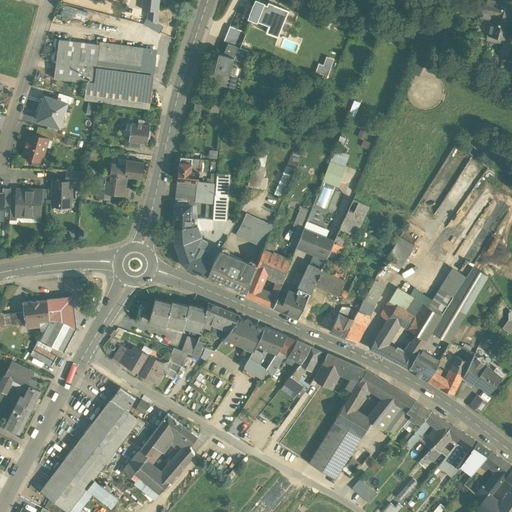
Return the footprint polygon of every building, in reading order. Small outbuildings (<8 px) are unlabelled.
[(143,0),(143,9),(150,10),(155,10),(155,0),(143,0)] [(511,18),(511,1),(504,0),(494,0),(494,1),(489,0),(483,0),(480,19),(481,19),(482,15),(493,18),(489,36),(487,35),(487,36),(507,41),(511,18)] [(268,2),(267,5),(256,1),(247,21),(267,29),(266,32),(280,37),(290,11),(268,2)] [(155,10),(150,10),(149,18),(152,20),(158,23),(159,11),(155,10)] [(158,23),(152,20),(149,26),(159,32),(162,26),(158,23)] [(242,31),(229,26),(223,41),(236,46),(242,31)] [(100,45),(59,39),(55,78),(87,82),(95,83),(97,68),(100,45)] [(236,46),(223,41),(218,53),(232,57),(236,46)] [(141,50),(100,45),(97,68),(137,74),(138,65),(139,65),(141,50)] [(250,52),(236,46),(232,57),(234,57),(233,59),(246,64),(247,60),(250,52)] [(157,52),(141,50),(139,65),(138,65),(137,74),(154,76),(157,52)] [(413,73),(420,76),(427,53),(420,51),(413,73)] [(218,53),(214,70),(209,69),(206,81),(223,85),(226,74),(229,75),(229,74),(233,59),(234,57),(232,57),(218,53)] [(511,57),(503,55),(500,69),(504,69),(503,72),(504,72),(505,69),(511,71),(511,73),(511,57)] [(332,79),(336,59),(325,57),(324,64),(317,63),(316,72),(323,73),(323,77),(332,79)] [(137,74),(97,68),(95,83),(120,86),(152,91),(154,76),(137,74)] [(236,76),(229,74),(229,75),(226,74),(223,85),(223,86),(233,88),(236,76)] [(95,83),(87,82),(85,98),(118,102),(120,86),(95,83)] [(152,91),(120,86),(118,102),(150,107),(152,91)] [(70,104),(72,97),(59,93),(57,100),(67,103),(70,104)] [(59,127),(67,103),(57,100),(45,96),(43,104),(39,103),(36,112),(40,113),(38,120),(49,124),(58,127),(59,127)] [(49,124),(47,129),(55,132),(57,132),(58,127),(49,124)] [(149,126),(132,124),(132,125),(127,124),(126,129),(131,130),(130,140),(147,142),(149,126)] [(47,129),(38,127),(35,135),(48,139),(48,140),(52,141),(55,132),(47,129)] [(35,135),(29,134),(23,156),(37,160),(38,155),(42,156),(48,140),(48,139),(35,135)] [(323,181),(339,186),(349,154),(333,149),(323,181)] [(274,194),(283,198),(302,155),(292,151),(274,194)] [(261,187),(265,155),(259,154),(256,175),(251,174),(250,185),(261,187)] [(192,158),(180,157),(179,163),(177,180),(198,182),(199,172),(191,171),(192,158)] [(201,159),(192,158),(191,171),(199,172),(201,159)] [(144,162),(127,159),(126,165),(118,164),(118,167),(126,168),(124,177),(127,177),(142,179),(144,162)] [(126,168),(118,167),(118,164),(112,162),(110,174),(124,177),(126,168)] [(81,171),(67,171),(66,181),(71,182),(80,182),(81,171)] [(216,184),(215,193),(229,194),(231,175),(217,173),(216,184)] [(124,177),(113,175),(111,185),(106,184),(106,189),(105,193),(109,193),(127,196),(129,188),(125,187),(127,177),(124,177)] [(198,182),(177,180),(176,192),(196,194),(198,182)] [(66,181),(53,181),(52,204),(70,205),(71,182),(66,181)] [(211,183),(198,182),(196,194),(196,201),(206,202),(214,203),(215,193),(216,184),(211,183)] [(323,185),(318,204),(327,207),(332,188),(323,185)] [(106,189),(98,188),(95,198),(108,199),(109,193),(105,193),(106,189)] [(338,188),(334,200),(340,203),(344,190),(338,188)] [(11,189),(2,189),(2,195),(3,195),(3,206),(10,206),(10,202),(11,189)] [(40,190),(17,189),(16,202),(15,216),(16,216),(40,217),(40,201),(40,190)] [(196,194),(176,192),(175,200),(186,201),(186,205),(191,205),(195,205),(196,201),(196,194)] [(229,194),(215,193),(214,203),(214,207),(213,219),(227,220),(229,194)] [(353,199),(339,228),(346,231),(355,235),(369,206),(353,199)] [(186,201),(175,200),(174,204),(174,227),(191,226),(191,205),(186,205),(186,201)] [(214,207),(206,206),(205,219),(213,219),(214,207)] [(297,226),(303,228),(306,222),(311,210),(301,206),(294,224),(297,226)] [(313,207),(308,218),(312,219),(317,209),(313,207)] [(273,225),(246,214),(242,224),(236,235),(264,247),(272,226),(273,225)] [(205,219),(204,219),(201,219),(201,230),(212,230),(213,219),(205,219)] [(329,231),(306,222),(303,228),(327,238),(329,231)] [(191,226),(174,227),(175,243),(182,263),(186,267),(199,240),(198,226),(191,226)] [(303,228),(297,226),(290,244),(295,247),(296,245),(303,228)] [(327,238),(303,228),(296,245),(326,258),(334,241),(327,238)] [(326,258),(326,259),(332,263),(346,231),(339,228),(334,241),(326,258)] [(228,236),(220,235),(218,243),(214,252),(218,254),(220,250),(226,240),(228,236)] [(400,236),(387,258),(395,262),(392,267),(397,270),(400,265),(402,266),(414,244),(400,236)] [(212,263),(199,257),(204,249),(205,242),(199,240),(186,267),(207,277),(208,274),(212,263)] [(273,253),(263,249),(256,266),(255,268),(256,268),(265,272),(266,272),(272,275),(280,256),(273,253)] [(256,266),(220,250),(218,254),(212,263),(208,274),(240,289),(246,291),(255,268),(256,266)] [(280,256),(272,275),(283,279),(290,260),(280,256)] [(332,263),(326,259),(322,269),(334,275),(340,266),(332,263)] [(350,271),(340,266),(334,275),(327,289),(330,290),(339,294),(348,274),(350,271)] [(441,315),(431,332),(449,341),(454,333),(488,276),(473,266),(466,276),(453,296),(441,315)] [(265,272),(256,268),(254,272),(264,276),(266,272),(265,272)] [(452,268),(439,288),(453,296),(466,276),(452,268)] [(322,269),(315,283),(327,289),(334,275),(322,269)] [(264,276),(254,272),(245,294),(255,298),(259,289),(264,276)] [(339,294),(339,295),(345,298),(355,277),(348,274),(339,294)] [(278,280),(271,295),(276,297),(282,281),(278,280)] [(385,287),(374,281),(364,299),(375,304),(385,287)] [(296,293),(289,290),(285,299),(286,299),(285,301),(276,297),(272,306),(299,318),(302,309),(310,292),(298,287),(296,293)] [(411,296),(398,287),(389,301),(396,305),(406,311),(414,298),(411,296)] [(453,296),(439,288),(431,301),(428,307),(441,315),(453,296)] [(259,289),(255,298),(262,302),(266,293),(259,289)] [(431,301),(414,290),(411,296),(414,298),(423,303),(428,307),(431,301)] [(271,295),(266,293),(262,302),(272,306),(276,297),(271,295)] [(72,297),(47,300),(49,320),(49,323),(41,340),(63,352),(76,328),(72,297)] [(423,303),(414,298),(406,311),(415,316),(423,303)] [(206,309),(189,304),(188,306),(171,301),(171,303),(154,299),(148,321),(166,326),(166,324),(183,328),(183,326),(201,331),(202,325),(207,309),(206,309)] [(375,304),(364,299),(358,311),(370,316),(375,304)] [(47,300),(23,303),(25,322),(26,328),(40,326),(39,321),(49,320),(47,300)] [(389,301),(380,315),(387,319),(396,305),(389,301)] [(239,315),(207,302),(206,309),(207,309),(202,325),(210,328),(210,327),(212,321),(221,324),(224,323),(225,321),(233,324),(238,317),(239,316),(239,315)] [(415,316),(407,328),(416,334),(425,340),(426,340),(431,332),(441,315),(428,307),(423,303),(415,316)] [(387,319),(377,336),(387,342),(385,345),(392,349),(395,350),(397,346),(406,351),(409,345),(416,334),(407,328),(415,316),(406,311),(396,305),(387,319)] [(358,311),(347,306),(343,316),(340,321),(351,326),(358,311)] [(370,316),(358,311),(351,326),(345,337),(356,342),(370,316)] [(22,312),(9,313),(10,324),(23,323),(22,312)] [(511,313),(511,314),(501,326),(510,334),(511,331),(511,313)] [(245,319),(238,317),(233,324),(226,334),(224,336),(254,349),(256,344),(264,327),(251,322),(251,320),(246,318),(245,319)] [(340,321),(336,320),(330,331),(345,337),(351,326),(340,321)] [(210,328),(202,325),(201,331),(200,332),(208,334),(209,335),(212,328),(210,327),(210,328)] [(287,335),(265,326),(264,327),(256,344),(265,348),(277,352),(278,349),(287,335)] [(218,329),(213,336),(209,335),(208,334),(206,340),(208,341),(211,342),(218,344),(224,336),(226,334),(218,329)] [(208,334),(200,332),(199,336),(200,337),(206,340),(208,334)] [(416,334),(409,345),(418,351),(420,348),(425,340),(416,334)] [(198,339),(187,335),(182,350),(188,353),(192,354),(194,350),(198,339)] [(278,349),(286,353),(289,353),(297,339),(296,339),(296,340),(287,335),(278,349)] [(387,342),(377,336),(370,348),(379,352),(383,345),(385,345),(387,342)] [(206,340),(200,337),(198,339),(194,350),(203,354),(208,341),(206,340)] [(289,353),(288,354),(286,358),(300,363),(300,364),(304,360),(311,346),(297,339),(289,353)] [(208,341),(203,354),(194,350),(192,354),(206,360),(218,344),(211,342),(208,341)] [(121,345),(113,358),(119,362),(120,361),(127,349),(121,345)] [(385,345),(383,345),(379,352),(388,357),(392,349),(385,345)] [(409,345),(406,351),(397,346),(395,350),(392,349),(388,357),(408,368),(413,360),(418,351),(409,345)] [(311,346),(304,360),(300,364),(300,363),(294,371),(297,374),(300,376),(306,368),(309,369),(320,350),(311,346)] [(182,350),(174,347),(169,361),(181,366),(188,353),(182,350)] [(148,355),(135,348),(133,352),(126,365),(138,372),(148,355)] [(277,352),(265,348),(263,353),(254,349),(249,358),(266,369),(277,352)] [(418,351),(413,360),(408,368),(415,372),(415,373),(420,377),(421,376),(427,380),(435,367),(439,360),(420,348),(418,351)] [(133,352),(127,349),(120,361),(126,365),(133,352)] [(278,349),(277,352),(271,362),(274,364),(278,367),(286,353),(278,349)] [(366,369),(328,353),(313,379),(333,389),(340,372),(352,377),(346,388),(352,391),(353,391),(366,369)] [(148,355),(138,372),(152,380),(159,367),(162,363),(148,355)] [(476,358),(473,355),(463,375),(469,380),(469,381),(473,383),(475,380),(474,380),(486,365),(486,366),(488,363),(483,359),(483,357),(476,358)] [(468,363),(456,357),(450,369),(462,375),(468,363)] [(266,369),(249,358),(244,367),(261,377),(266,370),(266,369)] [(28,388),(24,397),(21,396),(17,402),(31,409),(40,391),(34,388),(37,384),(29,380),(33,372),(12,362),(0,384),(0,390),(5,394),(11,382),(14,384),(17,384),(20,384),(28,388)] [(274,364),(271,362),(266,369),(266,370),(272,375),(278,367),(274,364)] [(486,366),(486,365),(474,380),(475,380),(476,379),(482,383),(480,385),(490,392),(500,379),(492,373),(493,371),(486,366)] [(159,367),(152,380),(158,383),(165,370),(159,367)] [(435,367),(427,380),(434,384),(440,375),(439,375),(441,371),(435,367)] [(503,375),(495,368),(493,371),(492,373),(500,379),(501,378),(503,375)] [(380,378),(366,369),(353,391),(361,396),(367,386),(373,390),(380,378)] [(462,375),(450,369),(446,378),(441,389),(442,389),(453,394),(462,375)] [(295,379),(290,375),(284,383),(297,393),(303,385),(295,379)] [(446,378),(440,375),(434,384),(441,389),(446,378)] [(387,382),(380,378),(373,390),(380,394),(387,382)] [(385,397),(369,420),(371,421),(370,422),(383,430),(397,412),(401,407),(402,406),(394,401),(402,391),(387,382),(380,394),(385,397)] [(120,386),(111,399),(127,411),(135,397),(120,386)] [(353,391),(352,391),(346,402),(344,405),(352,409),(361,396),(353,391)] [(478,395),(470,405),(480,412),(487,402),(478,395)] [(402,406),(401,407),(404,409),(411,415),(412,413),(407,410),(415,400),(409,396),(402,406)] [(132,415),(127,411),(111,399),(40,491),(67,511),(87,488),(93,479),(140,418),(132,414),(132,415)] [(140,400),(135,408),(144,413),(148,405),(140,400)] [(415,400),(407,410),(412,413),(420,404),(415,400)] [(17,402),(9,419),(8,418),(5,426),(19,433),(31,409),(17,402)] [(369,420),(353,410),(344,405),(344,404),(336,417),(363,433),(370,422),(371,421),(369,420)] [(411,415),(408,418),(416,423),(412,427),(416,430),(425,418),(430,411),(420,404),(411,415)] [(430,411),(425,418),(431,421),(437,415),(430,411)] [(186,428),(168,413),(141,449),(149,456),(150,454),(155,458),(161,451),(162,452),(172,438),(184,448),(188,444),(190,446),(190,445),(197,436),(190,431),(192,429),(187,426),(186,428)] [(444,420),(437,415),(431,421),(438,426),(444,420)] [(336,417),(335,417),(328,430),(328,431),(308,462),(335,478),(363,433),(336,417)] [(398,424),(391,420),(387,425),(397,432),(400,427),(401,428),(402,426),(398,424)] [(438,426),(429,437),(435,443),(451,424),(444,420),(438,426)] [(435,443),(433,445),(439,450),(451,436),(457,441),(463,432),(451,424),(435,443)] [(423,429),(419,426),(416,430),(414,432),(418,435),(423,429)] [(414,432),(405,443),(411,447),(420,437),(418,435),(414,432)] [(477,442),(463,432),(457,441),(464,446),(460,452),(467,456),(471,450),(477,442)] [(420,437),(411,447),(422,457),(424,454),(430,448),(422,442),(424,441),(420,437)] [(429,437),(425,441),(424,441),(422,442),(430,448),(433,445),(435,443),(429,437)] [(490,451),(477,442),(471,450),(476,454),(472,460),(474,461),(470,465),(475,469),(479,465),(480,464),(490,451)] [(190,446),(188,444),(184,448),(161,474),(170,481),(194,453),(190,445),(190,446)] [(439,450),(433,445),(430,448),(424,454),(432,460),(441,451),(439,450)] [(364,453),(356,447),(350,455),(358,461),(364,453)] [(149,456),(141,449),(112,484),(124,494),(133,483),(139,476),(159,493),(170,481),(161,474),(149,464),(155,458),(150,454),(149,456)] [(441,451),(432,460),(438,465),(446,456),(441,451)] [(490,451),(480,464),(484,468),(486,467),(489,464),(496,454),(490,451)] [(467,456),(460,452),(455,459),(461,463),(467,456)] [(432,460),(424,454),(422,457),(418,462),(431,473),(437,466),(438,465),(432,460)] [(496,470),(488,482),(496,488),(505,478),(506,476),(511,466),(496,454),(489,464),(496,470)] [(438,465),(437,466),(443,471),(452,460),(446,456),(438,465)] [(453,462),(452,460),(443,471),(450,476),(454,472),(459,466),(453,462)] [(480,464),(479,465),(475,469),(471,474),(477,479),(486,467),(484,468),(480,464)] [(466,470),(460,465),(459,466),(454,472),(465,481),(471,474),(466,470)] [(470,465),(466,470),(471,474),(475,469),(470,465)] [(477,479),(471,474),(465,481),(463,484),(475,494),(483,484),(477,479)] [(359,478),(352,487),(360,494),(368,485),(359,478)] [(118,499),(94,480),(93,479),(87,488),(111,507),(118,499)] [(496,488),(488,482),(485,486),(490,491),(492,492),(496,488)] [(131,511),(146,494),(133,483),(124,494),(115,506),(122,511),(131,511)] [(483,484),(475,494),(482,500),(487,494),(490,491),(485,486),(483,484)] [(377,493),(368,485),(360,494),(369,502),(377,493)] [(482,500),(475,494),(472,497),(479,503),(482,500)] [(479,503),(476,507),(481,511),(494,511),(495,511),(500,506),(487,494),(482,500),(479,503)] [(511,503),(505,499),(500,506),(506,510),(510,505),(511,503)]
